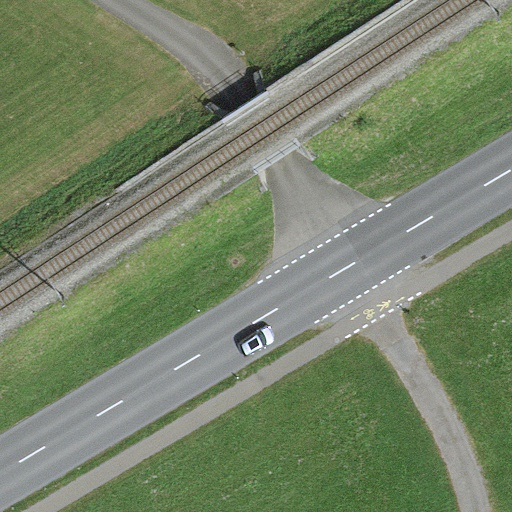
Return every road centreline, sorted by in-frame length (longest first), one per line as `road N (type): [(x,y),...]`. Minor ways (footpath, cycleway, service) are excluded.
road 1 (primary): [(0,477),(511,168)]
road 2 (track): [(477,511),(441,415),(354,258)]
